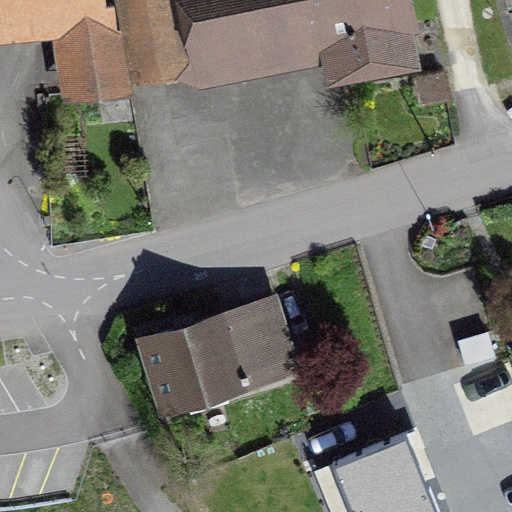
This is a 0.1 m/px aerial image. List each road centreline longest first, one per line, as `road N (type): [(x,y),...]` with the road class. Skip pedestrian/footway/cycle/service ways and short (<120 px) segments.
road 1 (residential): [(32,291),(511,166)]
road 2 (residential): [(166,511),(32,291)]
